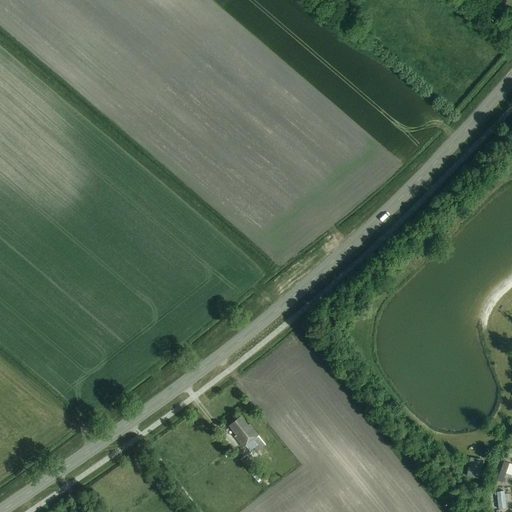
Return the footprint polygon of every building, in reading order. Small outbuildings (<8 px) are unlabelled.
[(261,435),(259,437),(250,425),(248,427),(241,418),(229,427),(236,436),(234,437),(244,449),(245,447),(249,452),(253,449),(256,452),(266,445),(263,441),(265,439),(261,435)] [(240,461),(256,481),(261,478),(244,457),(240,461)] [(469,458),(466,477),(479,480),(483,461),(469,458)] [(511,462),(505,461),(499,480),(506,482),(508,473),(511,474),(511,462)] [(507,491),(498,491),(499,508),(507,508),(507,491)]
